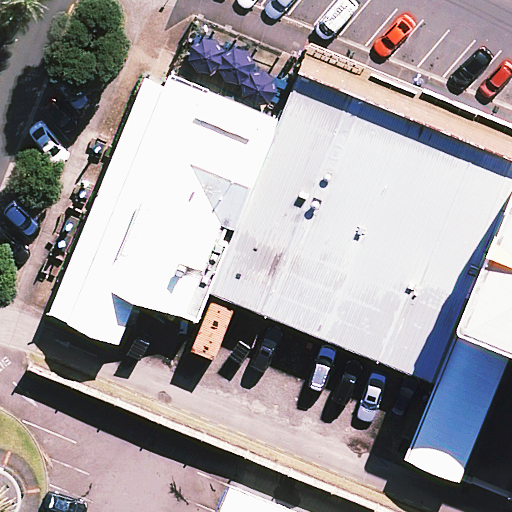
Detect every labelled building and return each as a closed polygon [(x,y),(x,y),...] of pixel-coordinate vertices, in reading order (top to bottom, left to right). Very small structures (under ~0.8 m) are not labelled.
[(470,294),(511,191),(511,142),(306,59),(283,116),(215,283),(438,374),(470,294)] [(141,288),(202,313),(215,283),(283,116),(170,71),(165,82),(147,75),(52,307),(121,336),(141,288)] [(511,191),(470,294),(511,311),(511,191)] [(438,374),(406,452),(461,474),(511,348),(511,311),(470,294),(438,374)] [(322,511),(234,477),(220,511),(322,511)]
